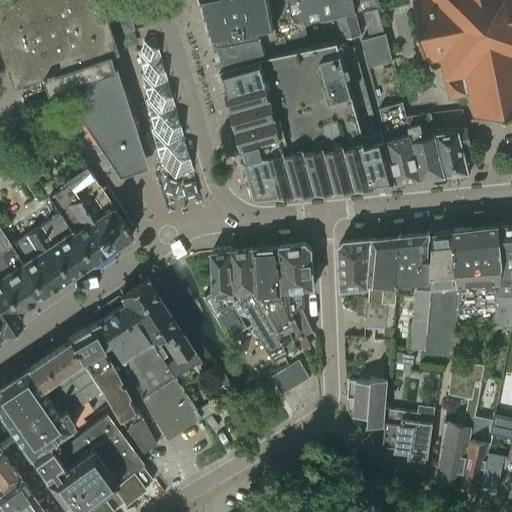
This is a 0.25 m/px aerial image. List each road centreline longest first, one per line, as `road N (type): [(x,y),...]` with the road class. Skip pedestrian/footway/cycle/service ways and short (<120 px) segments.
road 1 (residential): [(149,0),(176,48),(218,194),(230,210),(252,219),(323,212)]
road 2 (residential): [(323,411),(331,394),(323,212)]
road 3 (residential): [(492,511),(368,448),(323,411)]
road 4 (residential): [(155,511),(323,411)]
road 5 (residential): [(323,212),(511,194)]
